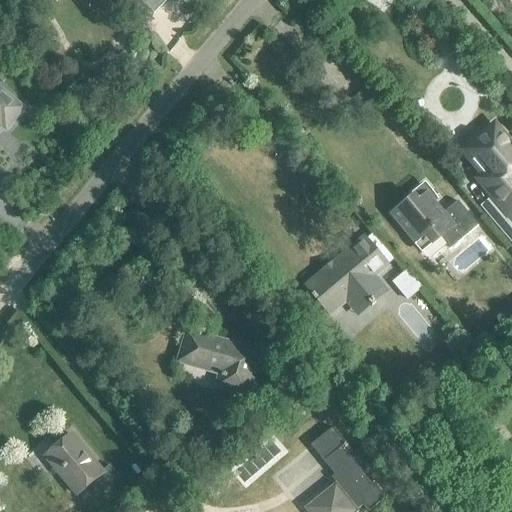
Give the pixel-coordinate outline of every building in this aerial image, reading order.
[(138,0),(153,15),(167,0),(138,0)] [(4,105),(8,100),(0,93),(0,126),(5,130),(17,115),(4,105)] [(511,138),(496,120),(477,135),(476,134),(457,150),(477,175),(473,179),(511,225),(511,138)] [(456,203),(440,216),(431,205),(439,199),(425,183),(408,197),(415,205),(414,206),(409,200),(391,216),(423,253),(450,230),(460,242),(477,228),(456,203)] [(361,239),(304,287),(311,295),(308,296),(315,304),(317,303),(328,316),(353,296),(365,310),(370,306),(371,307),(375,304),(374,302),(387,291),(375,277),(386,268),(361,239)] [(393,286),(405,301),(421,289),(408,274),(393,286)] [(214,388),(245,396),(257,354),(185,334),(178,362),(218,374),(214,388)] [(372,483),(370,485),(352,462),(355,459),(331,430),(310,447),(333,476),(334,475),(339,482),(333,486),(333,485),(302,510),(303,511),(354,511),(360,508),(362,511),(368,511),(385,499),(372,483)] [(109,468),(103,474),(70,436),(44,458),(74,494),(86,484),(96,496),(117,478),(109,468)]
